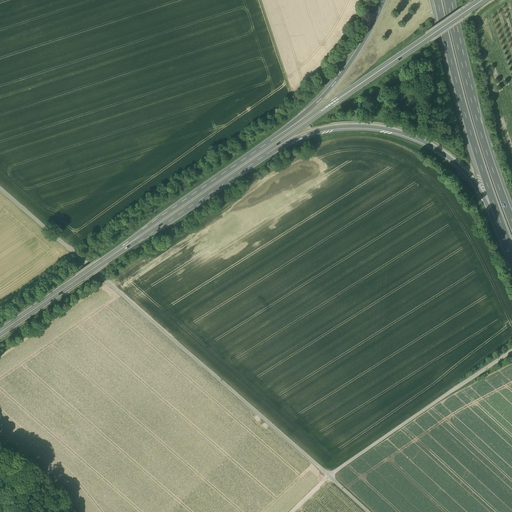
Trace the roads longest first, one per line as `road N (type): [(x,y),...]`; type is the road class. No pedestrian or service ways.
road 1 (track): [(0,188),(328,475)]
road 2 (motorway): [(264,152),(344,125),(418,138),(467,172),(511,256)]
road 3 (motorway): [(436,0),(474,148),(511,249)]
road 4 (motorway): [(511,218),(480,134),(447,0)]
road 5 (track): [(328,475),(511,350)]
road 6 (motorway): [(271,141),(113,252)]
road 7 (motorway): [(384,0),(333,84),(271,141)]
road 8 (motorway): [(113,252),(264,152)]
road 9 (motorway): [(358,84),(481,0)]
road 10 (motorway): [(0,331),(104,259)]
